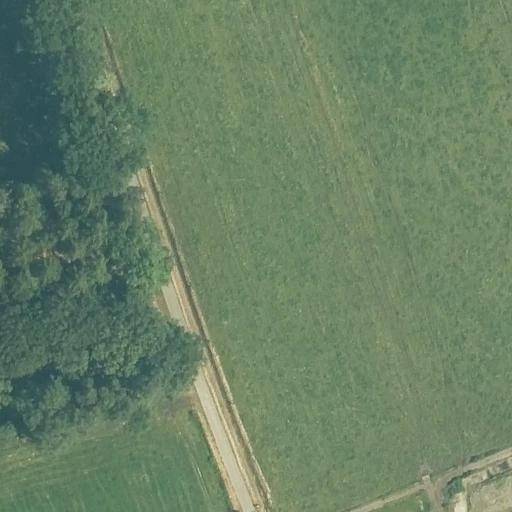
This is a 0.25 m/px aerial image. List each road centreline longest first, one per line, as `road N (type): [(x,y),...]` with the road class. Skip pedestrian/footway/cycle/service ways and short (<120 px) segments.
road 1 (unclassified): [(247,511),(73,0)]
road 2 (track): [(0,352),(185,341)]
